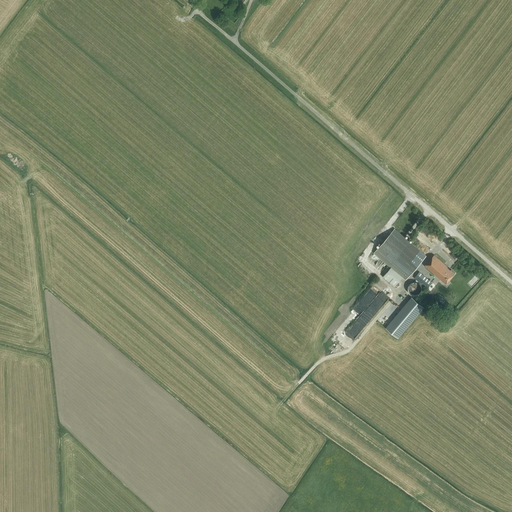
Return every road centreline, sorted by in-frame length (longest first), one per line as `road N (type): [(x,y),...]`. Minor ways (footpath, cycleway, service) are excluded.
road 1 (unclassified): [(511,282),(195,9)]
road 2 (unknown): [(410,194),(362,258),(396,294)]
